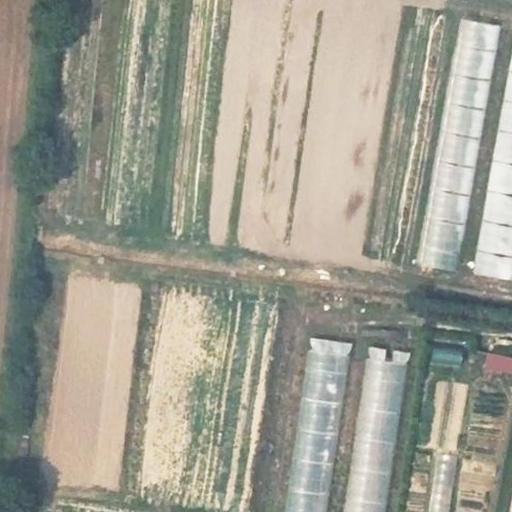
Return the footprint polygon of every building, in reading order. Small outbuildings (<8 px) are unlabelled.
[(456,16),(420,265),(459,270),(496,22),(456,16)] [(511,25),(510,25),(479,274),(511,278),(511,25)] [(328,511),(349,341),(305,335),(284,511),(328,511)] [(433,340),(430,360),(462,365),(465,344),(433,340)] [(366,344),(341,511),(386,511),(410,350),(366,344)] [(448,511),(467,385),(445,382),(425,511),(448,511)]
